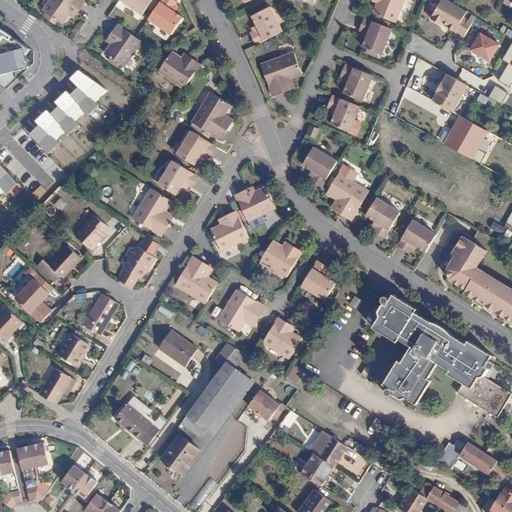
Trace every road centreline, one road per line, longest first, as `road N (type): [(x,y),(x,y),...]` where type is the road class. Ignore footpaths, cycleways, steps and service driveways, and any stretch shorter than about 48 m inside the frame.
road 1 (residential): [(139,308),(235,160),(274,144)]
road 2 (residential): [(329,226),(511,339)]
road 3 (residential): [(207,0),(274,144)]
road 4 (residential): [(0,4),(40,31),(48,59),(35,88),(0,121)]
road 5 (residential): [(69,429),(139,308)]
